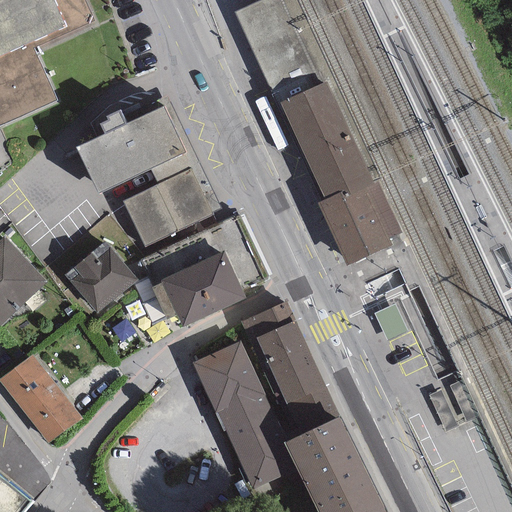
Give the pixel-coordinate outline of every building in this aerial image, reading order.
[(0,0),(0,126),(56,101),(36,56),(40,55),(37,47),(93,21),(83,0),(0,0)] [(297,0),(260,0),(233,12),(276,104),(279,103),(325,81),(372,182),(378,179),(297,0)] [(316,203),(346,266),(390,245),(387,238),(399,232),(377,184),(373,186),(372,182),(325,81),(279,103),(325,199),(316,203)] [(75,147),(98,194),(151,169),(159,185),(123,202),(145,247),(212,215),(184,156),(187,154),(164,105),(75,147)] [(112,127),(134,117),(129,106),(107,116),(112,127)] [(4,238),(0,241),(0,326),(46,282),(4,238)] [(105,242),(64,276),(97,314),(138,280),(105,242)] [(223,251),(160,281),(161,284),(151,288),(167,320),(176,316),(182,328),(246,299),(223,251)] [(256,339),(295,322),(286,301),(240,322),(249,342),(256,339)] [(394,305),(374,314),(386,340),(406,331),(394,305)] [(338,417),(340,416),(295,322),(256,339),(300,436),(338,417)] [(242,342),(193,363),(253,488),(296,468),(283,443),(287,441),(242,342)] [(0,379),(0,382),(48,444),(82,419),(32,356),(0,379)] [(296,468),(317,511),(386,511),(338,417),(300,436),(287,441),(283,443),(296,468)] [(0,475),(0,511),(26,511),(34,503),(0,475)]
